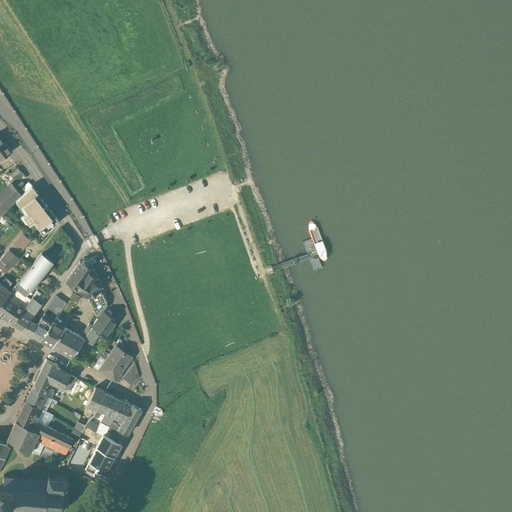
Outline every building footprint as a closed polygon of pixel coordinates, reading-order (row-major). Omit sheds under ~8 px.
[(0,136),(0,159),(12,151),(0,136)] [(18,168),(10,175),(14,180),(22,173),(18,168)] [(0,215),(13,202),(21,195),(11,182),(0,191),(0,215)] [(59,221),(32,186),(15,202),(29,221),(24,224),(30,232),(35,229),(41,238),(59,221)] [(22,234),(15,243),(23,249),(31,240),(22,234)] [(19,258),(9,249),(1,258),(10,267),(19,258)] [(42,252),(19,281),(31,290),(53,261),(42,252)] [(10,267),(1,258),(0,259),(0,266),(3,269),(6,272),(10,267)] [(88,259),(83,258),(81,261),(80,261),(66,281),(89,297),(96,291),(103,287),(91,263),(90,262),(88,259)] [(11,282),(6,277),(1,283),(6,287),(11,282)] [(31,290),(19,281),(14,287),(18,290),(26,296),(31,290)] [(1,283),(0,282),(0,303),(7,295),(10,291),(6,287),(1,283)] [(115,312),(103,287),(96,291),(104,308),(103,310),(104,311),(106,308),(108,308),(112,311),(112,312),(110,315),(112,316),(114,313),(115,312)] [(26,296),(18,290),(12,299),(24,308),(25,306),(31,299),(26,296)] [(12,299),(7,295),(0,303),(0,313),(12,323),(24,308),(12,299)] [(66,303),(55,296),(47,308),(58,315),(66,303)] [(31,299),(25,306),(34,313),(41,303),(35,299),(32,297),(31,299)] [(34,313),(25,306),(24,308),(12,323),(22,330),(30,320),(34,313)] [(104,311),(103,310),(92,325),(96,328),(106,335),(110,329),(113,324),(116,319),(112,316),(110,315),(112,312),(112,311),(108,308),(106,308),(104,311)] [(37,324),(30,335),(40,340),(52,323),(41,317),(37,324)] [(30,320),(22,330),(26,332),(30,335),(37,324),(33,322),(30,320)] [(52,323),(40,340),(52,346),(64,327),(53,321),(52,323)] [(92,325),(90,323),(81,336),(84,338),(90,329),(92,325)] [(81,336),(64,327),(52,346),(71,357),(84,339),(84,338),(81,336)] [(93,331),(90,329),(84,338),(84,339),(92,344),(98,334),(93,331)] [(106,360),(100,369),(114,378),(118,372),(120,373),(131,357),(124,352),(126,348),(118,342),(112,350),(106,360)] [(107,347),(101,356),(106,360),(112,350),(107,347)] [(15,362),(14,351),(0,352),(0,355),(1,364),(15,362)] [(59,365),(46,359),(38,375),(49,380),(48,381),(57,385),(63,389),(63,388),(69,375),(70,374),(58,368),(59,365)] [(135,363),(122,378),(132,385),(139,376),(135,363)] [(49,380),(38,375),(32,388),(46,396),(50,398),(51,398),(57,385),(48,381),(49,380)] [(76,378),(69,375),(63,388),(69,391),(76,378)] [(105,392),(95,387),(86,405),(96,410),(97,409),(105,392)] [(46,396),(32,388),(26,401),(40,408),(46,396)] [(105,392),(97,409),(101,411),(105,413),(114,396),(105,392)] [(114,396),(105,413),(114,417),(123,400),(114,396)] [(51,398),(50,398),(47,404),(54,407),(57,401),(51,398)] [(26,401),(25,400),(15,421),(33,430),(38,421),(41,414),(43,410),(40,408),(26,401)] [(114,417),(114,418),(122,422),(132,404),(123,400),(114,417)] [(120,425),(118,428),(127,433),(141,409),(132,404),(122,422),(120,425)] [(45,411),(43,410),(41,414),(48,418),(49,416),(50,414),(49,414),(45,411)] [(114,417),(105,413),(100,423),(109,427),(113,420),(114,418),(114,417)] [(117,421),(113,420),(109,427),(108,429),(115,434),(118,428),(120,425),(116,423),(117,421)] [(33,430),(15,421),(6,440),(30,452),(33,446),(35,440),(37,435),(39,432),(33,430)] [(42,422),(38,421),(33,430),(39,432),(42,424),(41,424),(42,422)] [(97,428),(90,421),(85,426),(92,430),(96,432),(97,428)] [(73,439),(42,424),(39,432),(44,435),(54,440),(69,447),(69,446),(73,439)] [(92,430),(85,426),(80,436),(87,440),(92,430)] [(127,433),(118,428),(115,434),(124,438),(127,433)] [(115,434),(108,429),(105,436),(121,444),(124,438),(115,434)] [(54,440),(44,435),(43,438),(41,443),(65,454),(69,447),(54,440)] [(105,436),(103,435),(97,445),(97,446),(114,455),(120,444),(121,444),(105,436)] [(6,444),(0,440),(0,457),(4,460),(10,448),(6,444)] [(124,446),(120,444),(114,455),(118,457),(124,446)] [(114,455),(97,446),(85,469),(102,478),(114,455)] [(39,479),(31,479),(31,477),(30,477),(30,472),(23,471),(22,476),(21,476),(21,478),(14,478),(14,476),(13,476),(13,477),(4,477),(3,476),(2,476),(4,478),(3,486),(1,486),(1,487),(0,487),(0,503),(3,504),(3,511),(2,511),(56,511),(57,510),(55,509),(53,509),(54,508),(61,508),(61,510),(63,510),(62,508),(66,504),(67,505),(68,504),(66,503),(67,497),(69,497),(69,496),(66,496),(64,491),(66,488),(67,489),(68,488),(66,487),(67,483),(69,482),(68,481),(66,482),(64,479),(65,477),(64,477),(63,478),(57,477),(57,475),(56,475),(55,477),(50,476),(50,475),(48,475),(48,480),(40,479),(40,477),(39,477),(39,479)]
